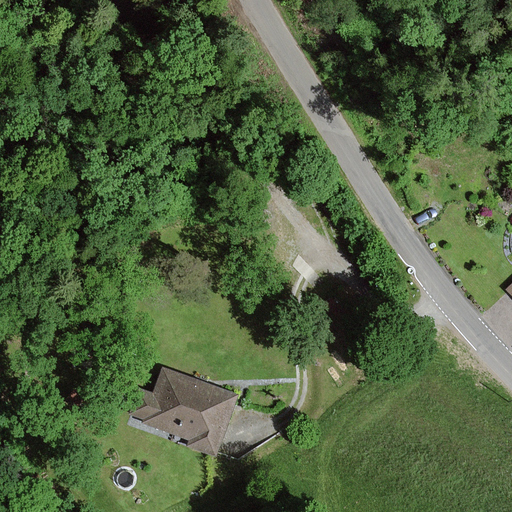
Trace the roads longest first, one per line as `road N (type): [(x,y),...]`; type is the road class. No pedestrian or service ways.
road 1 (residential): [(511,370),(392,222),(254,0)]
road 2 (track): [(274,424),(300,394),(297,293),(320,263),(338,266),(389,311),(415,310),(445,295)]
